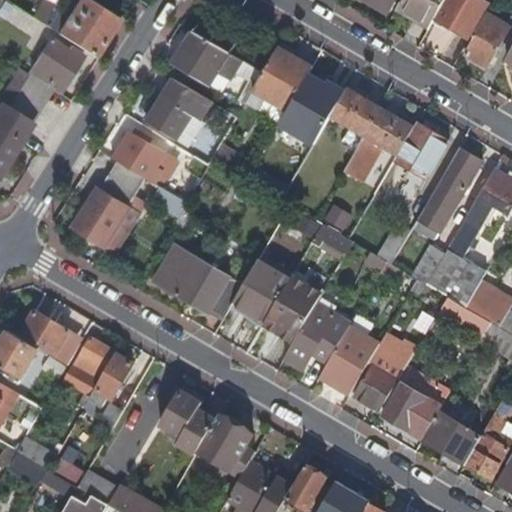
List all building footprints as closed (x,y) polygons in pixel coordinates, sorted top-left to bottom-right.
[(43,0),(32,16),(45,25),(53,9),(55,5),(46,0),(43,0)] [(77,0),(68,16),(53,9),(45,25),(93,55),(117,17),(89,0),(77,0)] [(366,0),(388,12),(395,0),(366,0)] [(401,0),(398,6),(431,25),(445,0),(401,0)] [(447,0),(438,17),(469,36),(490,2),(485,0),(447,0)] [(511,26),(486,12),(472,36),(475,38),(465,54),(488,67),(511,26)] [(430,25),(424,50),(444,55),(449,29),(430,25)] [(233,72),(241,60),(192,31),(172,63),(209,86),(218,72),(230,78),(233,72)] [(82,54),(51,35),(28,71),(60,90),(67,78),(71,71),(82,54)] [(252,90),(287,111),(313,67),(278,47),(263,72),(255,85),(252,90)] [(233,72),(255,85),(263,72),(241,60),(233,72)] [(279,134),(309,152),(319,135),(303,125),(331,77),(317,69),(279,134)] [(0,129),(20,142),(53,89),(23,70),(0,107),(0,129)] [(76,74),(71,71),(67,78),(72,80),(76,74)] [(148,118),(177,136),(190,114),(200,120),(211,101),(174,78),(148,118)] [(331,115),(364,135),(381,107),(347,87),(331,115)] [(382,146),(397,155),(414,126),(381,107),(364,135),(360,142),(344,170),(362,181),(382,146)] [(200,120),(190,114),(177,136),(188,143),(201,120),(200,120)] [(364,135),(331,115),(326,123),(360,142),(364,135)] [(448,140),(417,122),(414,126),(397,155),(395,158),(427,176),(448,140)] [(0,173),(20,142),(0,129),(0,173)] [(157,166),(165,152),(128,129),(112,158),(117,161),(144,177),(153,183),(162,169),(157,166)] [(232,154),(219,147),(212,159),(225,167),(232,154)] [(482,159),(460,147),(414,225),(436,238),(482,159)] [(162,169),(170,155),(165,152),(157,166),(162,169)] [(127,205),(144,177),(117,161),(100,189),(97,187),(73,227),(104,246),(112,234),(121,239),(137,211),(129,206),(127,205)] [(290,185),(256,164),(246,179),(282,200),(290,185)] [(511,212),(511,177),(495,168),(445,253),(427,284),(432,287),(447,296),(449,297),(465,306),(475,290),(487,270),(467,258),(497,206),(511,214),(511,212)] [(160,187),(151,202),(175,217),(184,202),(160,187)] [(344,231),(352,215),(332,204),(323,219),(344,231)] [(337,255),(343,258),(353,241),(348,238),(322,223),(296,267),(309,274),(305,280),(313,285),(316,278),(322,281),(337,255)] [(398,225),(379,256),(387,261),(392,264),(410,232),(398,225)] [(113,252),(121,239),(112,234),(104,246),(113,252)] [(211,309),(225,316),(233,303),(244,283),(177,244),(156,282),(209,313),(211,309)] [(431,244),(413,276),(417,279),(427,284),(445,253),(431,244)] [(365,263),(380,272),(387,261),(379,256),(372,252),(365,263)] [(258,260),(290,278),(293,272),(261,253),(258,260)] [(260,318),(265,321),(290,278),(258,260),(244,283),(233,303),(249,312),(260,318)] [(428,293),(432,287),(427,284),(417,279),(414,285),(428,293)] [(505,307),(475,290),(465,306),(468,308),(491,322),(499,326),(509,310),(511,305),(511,299),(510,299),(505,307)] [(461,322),(468,308),(465,306),(449,297),(441,311),(461,322)] [(351,321),(317,301),(307,319),(287,353),(284,357),(304,369),(315,350),(330,358),(350,324),(351,321)] [(34,309),(19,335),(40,347),(68,364),(74,354),(60,346),(70,330),(34,309)] [(511,311),(509,310),(499,326),(511,333),(511,311)] [(260,318),(249,312),(245,319),(256,325),(260,318)] [(275,346),(287,353),(307,319),(296,313),(289,325),(288,324),(275,346)] [(498,348),(511,356),(511,333),(499,326),(491,322),(477,346),(493,355),(498,348)] [(380,342),(350,324),(330,358),(319,377),(350,395),(351,393),(380,342)] [(0,365),(21,378),(40,347),(19,335),(8,329),(0,341),(0,365)] [(410,338),(405,347),(393,367),(386,363),(397,343),(384,335),(380,342),(351,393),(381,410),(398,381),(405,369),(420,344),(410,338)] [(90,376),(95,379),(112,350),(90,337),(73,366),(90,376)] [(405,347),(397,343),(386,363),(393,367),(405,347)] [(133,361),(115,351),(98,380),(90,395),(82,408),(80,412),(93,419),(105,400),(109,402),(133,361)] [(426,397),(433,386),(405,369),(398,381),(403,384),(426,397)] [(98,380),(95,379),(90,376),(82,390),(84,391),(90,395),(98,380)] [(403,384),(398,381),(381,410),(386,413),(403,384)] [(0,403),(2,399),(10,404),(11,404),(17,392),(0,382),(0,403)] [(407,429),(426,397),(403,384),(386,413),(385,415),(407,429)] [(448,395),(433,386),(426,397),(407,429),(423,438),(439,411),(448,395)] [(186,392),(195,397),(198,392),(189,387),(186,392)] [(201,400),(195,397),(186,392),(180,389),(161,423),(179,433),(175,439),(196,452),(197,450),(216,418),(197,407),(201,400)] [(90,395),(84,391),(76,405),(82,408),(90,395)] [(11,404),(36,419),(43,407),(17,392),(11,404)] [(511,410),(511,402),(504,398),(494,415),(506,421),(511,410)] [(0,421),(10,404),(2,399),(0,403),(0,421)] [(98,424),(109,431),(122,410),(111,403),(98,424)] [(482,436),(439,411),(423,438),(466,463),(482,436)] [(231,469),(240,475),(249,460),(245,458),(249,452),(243,449),(253,432),(219,412),(216,418),(197,450),(231,469)] [(511,443),(511,439),(500,432),(506,421),(494,415),(482,436),(466,463),(492,478),(509,448),(511,443)] [(26,437),(56,454),(63,441),(33,424),(26,437)] [(56,454),(26,437),(18,450),(48,467),(56,454)] [(0,454),(0,462),(8,467),(18,450),(7,443),(0,454)] [(8,467),(38,484),(48,467),(18,450),(8,467)] [(511,454),(507,463),(510,464),(499,482),(511,489),(511,454)] [(58,456),(50,470),(75,484),(83,470),(58,456)] [(294,484),(286,478),(251,458),(228,497),(252,511),(277,511),(281,506),(284,501),(294,484)] [(323,472),(306,463),(299,475),(294,484),(284,501),(289,504),(292,500),(308,509),(309,506),(318,511),(331,487),(323,482),(324,481),(319,478),(323,472)] [(118,486),(88,468),(78,485),(84,488),(91,493),(108,503),(118,486)] [(286,478),(294,484),(299,475),(290,470),(286,478)] [(344,511),(356,492),(336,480),(331,487),(318,511),(317,511),(344,511)] [(121,484),(110,504),(123,511),(124,511),(160,511),(163,508),(121,484)] [(79,497),(84,488),(78,485),(73,493),(79,497)] [(87,501),(91,493),(84,488),(79,497),(87,501)] [(102,511),(103,511),(108,503),(91,493),(87,501),(79,497),(73,493),(62,511),(102,511)] [(110,504),(108,503),(103,511),(104,511),(123,511),(110,504)] [(364,511),(385,511),(386,511),(370,503),(364,511)]
